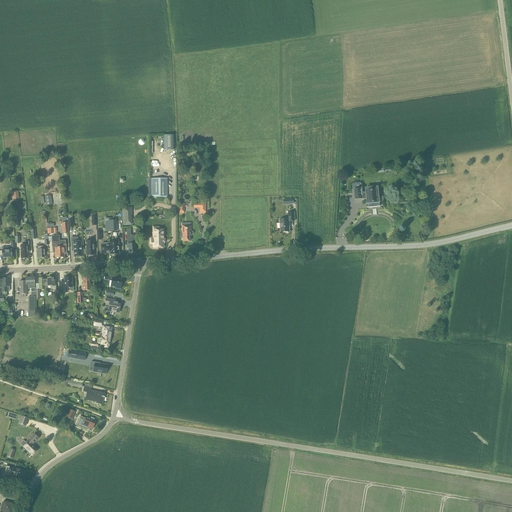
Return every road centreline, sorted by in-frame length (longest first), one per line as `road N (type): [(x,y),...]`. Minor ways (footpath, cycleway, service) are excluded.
road 1 (unclassified): [(511,481),(134,421)]
road 2 (tertiary): [(140,263),(424,246),(511,226)]
road 3 (unclassified): [(117,405),(140,263)]
road 4 (tertiary): [(0,271),(140,263)]
road 5 (unclassified): [(26,511),(41,475),(112,419)]
